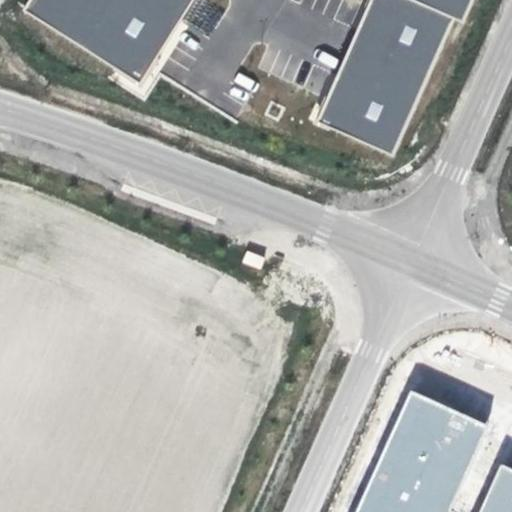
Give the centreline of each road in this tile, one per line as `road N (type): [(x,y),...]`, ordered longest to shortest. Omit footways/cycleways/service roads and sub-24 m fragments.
road 1 (unclassified): [(415,255),(0,106)]
road 2 (unclassified): [(300,511),(415,255)]
road 3 (unclassified): [(511,24),(415,255)]
